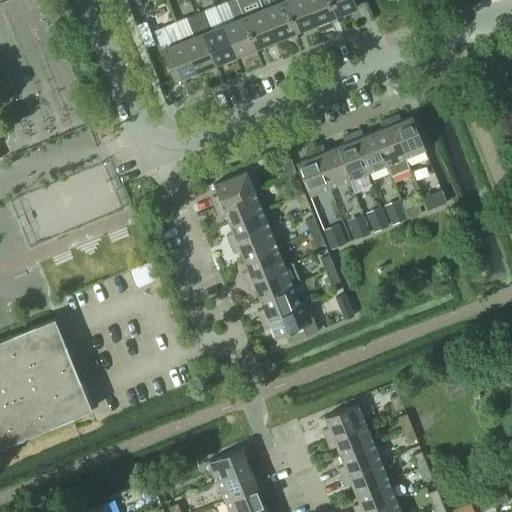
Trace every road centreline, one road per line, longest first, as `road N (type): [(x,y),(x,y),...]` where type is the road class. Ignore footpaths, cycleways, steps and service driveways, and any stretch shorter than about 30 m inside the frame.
road 1 (residential): [(323,511),(299,458),(275,463),(239,340),(205,328),(183,266),(187,215),(152,151)]
road 2 (residential): [(152,151),(511,11)]
road 3 (residential): [(152,151),(88,0)]
